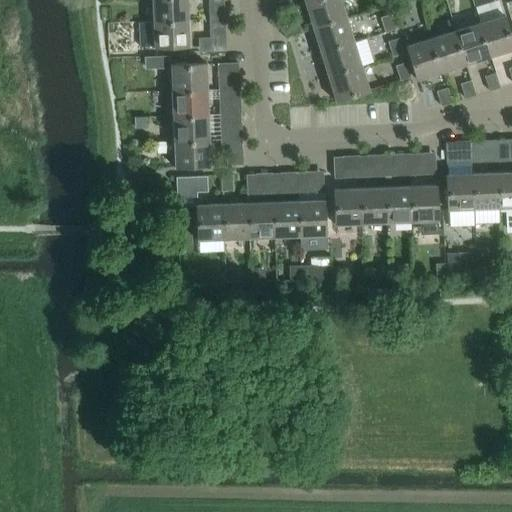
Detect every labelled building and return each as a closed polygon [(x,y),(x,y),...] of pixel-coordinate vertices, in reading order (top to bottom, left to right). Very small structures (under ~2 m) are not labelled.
[(187,0),(151,0),(152,23),(188,21),(187,0)] [(290,0),(283,0),(275,3),(278,13),(293,9),(290,0)] [(313,29),(347,18),(341,0),(319,0),(305,5),(313,29)] [(385,33),(396,30),(390,16),(380,19),(385,33)] [(511,40),(504,16),(479,24),(490,58),(511,51),(511,40)] [(313,29),(320,53),(355,42),(347,18),(313,29)] [(210,30),(225,30),(224,19),(209,19),(210,30)] [(188,21),(152,23),(153,48),(190,47),(188,21)] [(297,22),(283,27),(286,37),(301,33),(297,22)] [(490,58),(479,24),(455,31),(466,66),(490,58)] [(466,66),(455,31),(431,39),(442,73),(466,66)] [(393,57),(404,54),(399,39),(388,43),(393,57)] [(442,73),(431,39),(406,47),(418,81),(442,73)] [(320,53),(328,77),(362,66),(355,42),(320,53)] [(158,69),(158,57),(145,57),(145,69),(158,69)] [(238,63),(226,64),(217,64),(218,73),(239,72),(238,63)] [(411,78),(407,63),(396,67),(401,81),(411,78)] [(171,92),(207,90),(206,64),(170,66),(171,92)] [(328,77),(336,102),(370,92),(362,66),(328,77)] [(490,92),(500,89),(496,74),(485,77),(490,92)] [(461,85),(465,100),(475,97),(471,82),(461,85)] [(219,99),(240,98),(239,88),(219,89),(219,99)] [(453,104),(452,103),(448,89),(437,93),(442,107),(453,104)] [(173,117),(209,115),(207,90),(171,92),(173,117)] [(220,124),(241,123),(241,113),(220,114),(220,124)] [(174,142),(210,140),(209,115),(173,117),(174,142)] [(147,117),(135,117),(135,129),(147,129),(147,117)] [(221,149),(242,148),(242,139),(221,140),(221,149)] [(174,142),(175,168),(175,169),(211,167),(210,140),(174,142)] [(505,140),(496,141),(497,161),(506,161),(505,140)] [(479,141),(471,142),(472,162),(480,162),(479,141)] [(455,163),(454,142),(446,143),(447,164),(455,163)] [(418,154),(409,154),(410,175),(419,175),(418,154)] [(393,155),(383,155),(385,176),(394,176),(393,155)] [(368,156),(358,156),(359,177),(369,177),(368,156)] [(343,178),(342,157),(333,157),(334,179),(343,178)] [(511,171),(498,172),(499,209),(508,208),(509,224),(511,226),(511,171)] [(472,174),(474,210),(499,209),(498,172),(472,174)] [(298,194),(307,193),(306,173),(297,173),(298,194)] [(273,195),(282,195),(281,174),(272,174),(273,195)] [(447,211),(474,210),(472,174),(446,175),(447,211)] [(247,196),(257,196),(256,175),(246,176),(247,196)] [(192,177),(176,178),(177,197),(208,195),(208,176),(192,177)] [(232,176),(221,177),(222,192),(233,191),(232,176)] [(436,185),(410,186),(412,222),(420,222),(420,236),(439,235),(438,221),(436,185)] [(386,223),(412,222),(410,186),(385,187),(386,223)] [(386,223),(385,187),(360,188),(361,224),(386,223)] [(335,226),(361,224),(360,188),(333,190),(335,226)] [(298,201),(299,237),(325,236),(323,200),(298,201)] [(274,238),(299,237),(298,201),(273,202),(274,238)] [(249,239),(274,238),(273,202),(248,204),(249,239)] [(224,240),(249,239),(248,204),(222,205),(224,240)] [(198,241),(224,240),(222,205),(196,206),(198,241)] [(473,274),(471,252),(445,254),(446,276),(473,274)] [(310,258),(311,279),(330,278),(329,266),(331,266),(331,257),(310,258)] [(499,272),(499,260),(482,261),(483,273),(499,272)] [(400,279),(399,267),(388,267),(389,280),(400,279)] [(252,269),(252,284),(265,284),(264,268),(252,269)]
